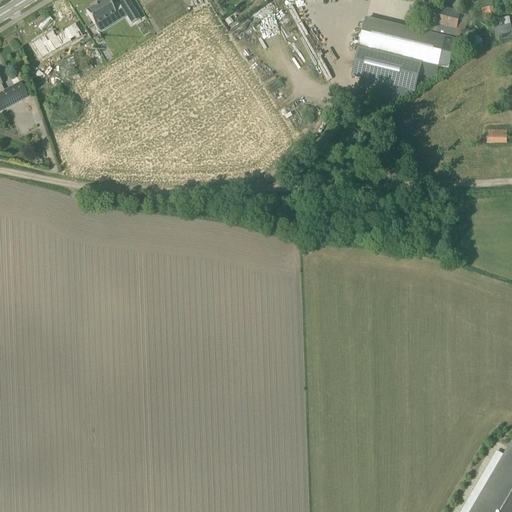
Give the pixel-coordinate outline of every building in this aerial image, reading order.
[(93,7),(86,12),(95,26),(122,9),(131,25),(140,19),(127,0),(118,0),(117,1),(118,2),(111,7),(106,0),(104,0),(98,4),(98,3),(93,6),(93,7)] [(461,13),(426,5),(420,32),(366,19),(359,48),(422,63),(448,69),(455,41),(453,41),(456,30),(457,30),(461,13)] [(494,7),(481,9),(483,20),(495,19),(494,7)] [(234,22),(231,17),(225,21),(229,26),(234,22)] [(493,28),(496,42),(511,38),(511,29),(511,25),(510,25),(509,17),(497,19),(498,21),(494,22),(495,28),(493,28)] [(34,38),(27,43),(36,58),(57,46),(56,45),(64,41),(76,36),(70,24),(58,30),(50,35),(47,30),(40,35),(39,34),(34,38)] [(415,92),(422,63),(359,48),(352,76),(363,79),(360,91),(403,101),(415,92)] [(0,84),(1,84),(0,82),(0,111),(27,97),(20,83),(4,91),(0,84)] [(487,130),(487,143),(507,144),(507,130),(487,130)] [(511,511),(511,441),(469,511),(511,511)]
